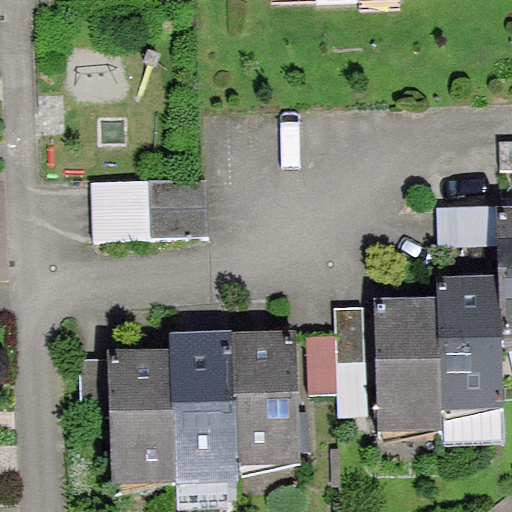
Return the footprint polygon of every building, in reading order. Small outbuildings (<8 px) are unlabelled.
[(210,0),(211,12),(467,7),(466,0),(210,0)] [(151,186),(154,247),(213,245),(211,184),(151,186)] [(92,188),(96,250),(154,247),(151,186),(92,188)] [(511,192),(503,193),(504,253),(506,347),(511,347),(511,192)] [(506,347),(504,253),(440,254),(441,310),(443,413),(507,412),(506,347)] [(441,310),(369,312),(370,363),(372,425),(372,449),(444,448),(443,413),(441,310)] [(370,363),(369,312),(334,313),(335,342),(335,364),(370,363)] [(335,364),(335,342),(301,343),(303,403),(336,402),(335,364)] [(237,355),(241,476),(306,473),(303,403),(301,343),(236,346),(237,355)] [(237,355),(173,358),(174,364),(178,485),(241,482),(241,476),(237,355)] [(336,402),(337,426),(372,425),(370,363),(335,364),(336,402)] [(178,485),(174,364),(110,365),(112,423),(114,493),(178,492),(178,485)] [(81,424),(112,423),(110,365),(81,366),(81,424)]
